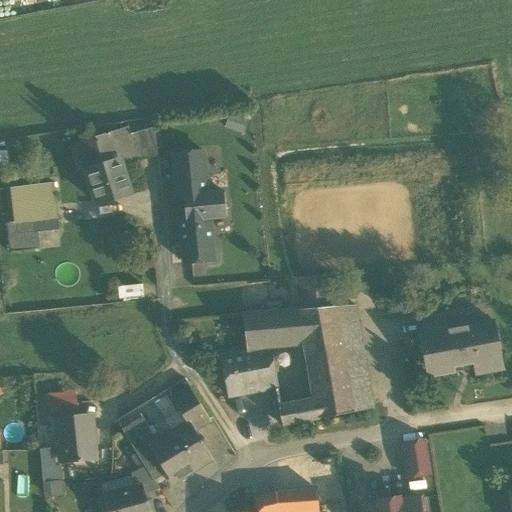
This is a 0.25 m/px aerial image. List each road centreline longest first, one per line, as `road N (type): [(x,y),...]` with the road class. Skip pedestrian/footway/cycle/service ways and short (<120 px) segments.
road 1 (residential): [(247,461),(166,332),(155,214)]
road 2 (residential): [(247,461),(278,446),(511,409)]
